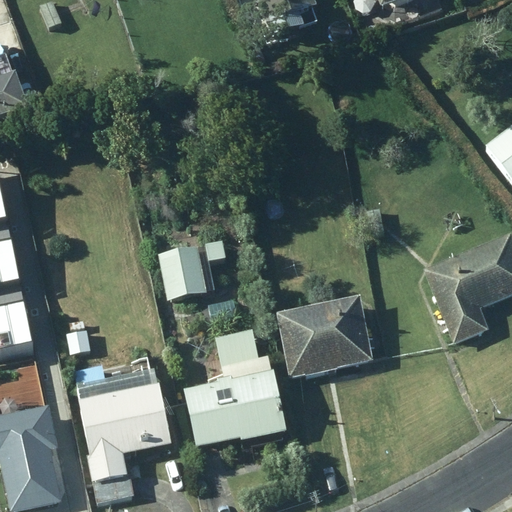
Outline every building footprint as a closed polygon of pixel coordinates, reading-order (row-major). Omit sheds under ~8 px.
[(252,0),(261,24),(311,8),(308,0),(252,0)] [(410,0),(368,0),(373,13),(410,0)] [(58,25),(48,4),(36,9),(46,31),(58,25)] [(0,117),(19,111),(9,81),(0,63),(0,117)] [(511,128),(482,151),(511,191),(511,190),(511,128)] [(367,238),(381,235),(377,213),(362,216),(367,238)] [(11,239),(0,240),(0,284),(19,280),(11,239)] [(511,299),(511,258),(504,242),(419,281),(451,350),(484,335),(476,316),(511,299)] [(202,297),(191,253),(156,261),(167,305),(202,297)] [(23,300),(0,304),(0,347),(31,342),(23,300)] [(368,365),(353,303),(272,322),(286,384),(368,365)] [(91,363),(85,334),(65,338),(71,367),(91,363)] [(179,399),(190,453),(281,434),(265,364),(258,366),(251,336),(213,345),(221,384),(213,386),(214,391),(179,399)] [(53,362),(15,365),(17,391),(55,387),(53,362)] [(163,443),(147,377),(125,382),(127,395),(71,409),(94,505),(127,497),(117,454),(163,443)] [(52,454),(44,412),(0,420),(0,496),(3,511),(33,511),(56,508),(45,455),(52,454)]
